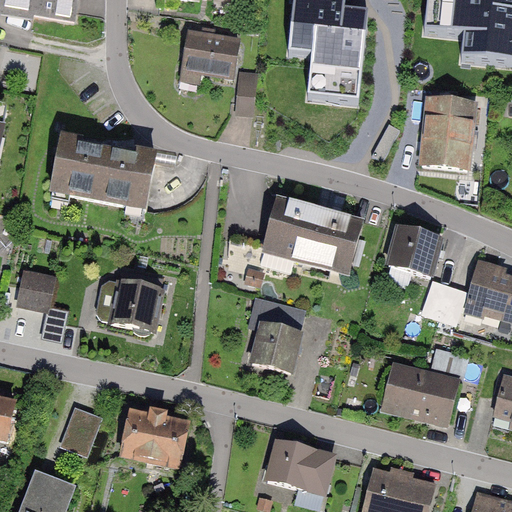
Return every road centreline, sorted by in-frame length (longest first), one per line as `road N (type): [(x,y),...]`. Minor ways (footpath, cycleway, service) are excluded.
road 1 (residential): [(117,0),(124,85),(170,138),(431,207),(511,245)]
road 2 (residential): [(511,476),(226,402)]
road 3 (residential): [(226,402),(0,354)]
